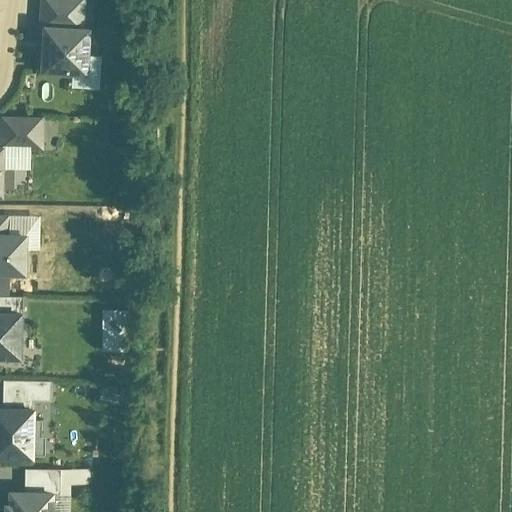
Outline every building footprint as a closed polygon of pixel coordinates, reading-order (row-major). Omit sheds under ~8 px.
[(88,0),(43,0),(43,20),(46,20),(87,22),(88,0)] [(46,20),(44,67),(91,69),(94,23),(87,22),(46,20)] [(46,138),(47,111),(5,110),(4,137),(46,138)] [(12,211),(0,211),(0,226),(12,227),(12,211)] [(12,227),(0,226),(0,269),(12,270),(30,270),(31,227),(12,227)] [(0,269),(0,290),(11,291),(12,270),(0,269)] [(11,291),(0,290),(0,305),(24,306),(25,291),(11,291)] [(0,305),(0,352),(25,353),(26,306),(24,306),(0,305)] [(101,307),(102,346),(120,346),(120,307),(101,307)] [(56,377),(8,376),(7,400),(38,401),(56,401),(56,377)] [(0,452),(37,453),(38,401),(7,400),(0,400),(0,452)] [(58,511),(58,484),(14,484),(13,511),(58,511)]
